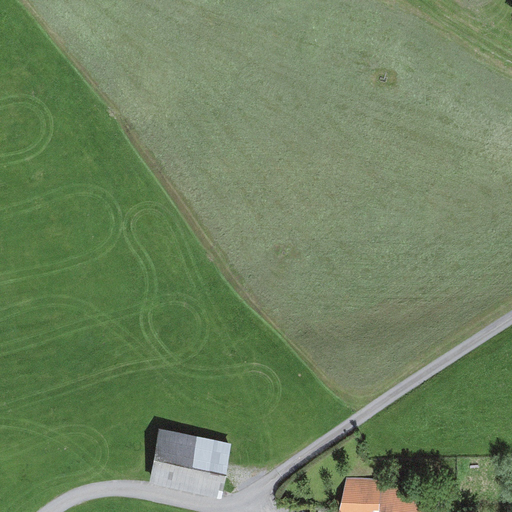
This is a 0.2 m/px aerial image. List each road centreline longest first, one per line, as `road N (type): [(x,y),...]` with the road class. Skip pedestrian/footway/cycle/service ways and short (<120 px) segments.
road 1 (track): [(511,317),(249,506)]
road 2 (track): [(249,506),(132,490),(79,499),(63,511)]
